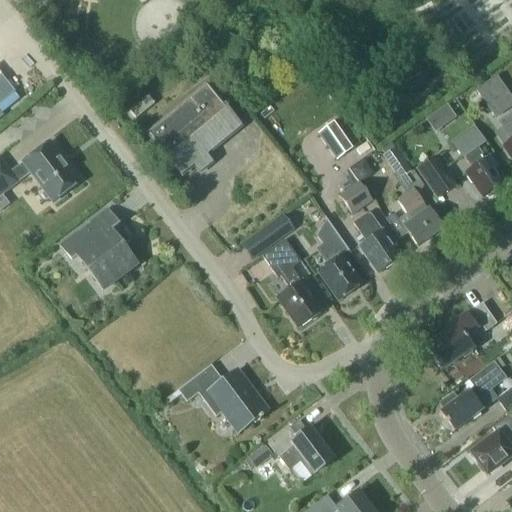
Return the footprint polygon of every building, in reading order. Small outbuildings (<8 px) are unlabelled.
[(263,53),(259,56),(258,60),(263,65),(268,61),(268,55),(263,53)] [(0,75),(0,102),(13,92),(0,75)] [(476,90),(495,118),(511,106),(511,99),(496,76),(476,90)] [(181,176),(240,128),(205,86),(147,134),(181,176)] [(148,95),(129,110),(135,118),(154,103),(148,95)] [(446,106),(425,121),(434,133),(455,119),(446,106)] [(511,120),(509,116),(498,123),(503,129),(502,129),(511,142),(503,147),(511,160),(511,120)] [(317,135),(336,161),(357,147),(339,121),(317,135)] [(476,148),(483,143),(474,130),(453,144),(462,158),(466,155),(474,167),(466,173),(467,175),(467,178),(471,184),(473,184),(484,200),(487,199),(489,199),(495,195),(496,193),(503,187),(492,171),(494,170),(486,159),(485,160),(476,148)] [(81,182),(68,165),(67,166),(49,143),(22,164),(11,172),(0,157),(0,198),(20,184),(19,183),(30,175),(52,204),(81,182)] [(400,180),(411,172),(395,149),(383,157),(400,180)] [(435,157),(417,170),(438,201),(457,189),(435,157)] [(362,163),(349,172),(357,183),(370,174),(362,163)] [(371,202),(359,184),(339,198),(351,216),(371,202)] [(408,234),(417,248),(442,230),(428,211),(427,211),(413,191),(397,202),(407,215),(411,212),(416,219),(404,228),(404,229),(396,235),(399,240),(408,234)] [(110,232),(118,225),(107,211),(61,247),(71,261),(76,258),(102,292),(136,266),(110,232)] [(398,221),(390,226),(396,235),(404,229),(404,228),(416,219),(411,212),(407,215),(398,221)] [(385,220),(390,226),(398,221),(394,214),(385,220)] [(378,275),(400,260),(388,242),(389,241),(382,231),(381,232),(370,217),(371,217),(370,215),(366,215),(352,225),(365,243),(359,247),(378,275)] [(326,221),(316,237),(323,247),(318,251),(328,265),(319,272),(339,301),(360,286),(345,265),(346,264),(341,256),(348,251),(326,221)] [(284,238),(274,223),(241,247),(251,262),(284,238)] [(284,241),(261,257),(277,279),(280,277),(289,290),(277,298),(299,329),(322,313),(307,291),(308,290),(302,281),(300,282),(291,269),(300,263),(284,241)] [(444,331),(446,334),(425,349),(441,372),(473,349),(465,338),(481,327),(485,332),(496,325),(481,305),(444,331)] [(468,382),(473,389),(468,392),(457,400),(453,394),(441,403),(446,409),(439,414),(453,432),(482,411),(475,401),(489,389),(490,391),(505,380),(493,363),(468,382)] [(211,367),(178,392),(186,403),(198,394),(215,418),(224,411),(240,432),(267,411),(237,371),(223,383),(211,367)] [(511,411),(511,390),(497,402),(507,415),(511,411)] [(511,456),(511,454),(505,445),(511,440),(511,427),(510,426),(498,435),(497,435),(472,454),(470,452),(468,455),(486,479),(489,476),(488,475),(511,456)] [(313,476),(333,461),(309,429),(297,438),(289,429),(267,445),(278,460),(279,459),(289,471),(302,461),(313,476)] [(272,457),(265,447),(244,462),(250,470),(254,468),(255,470),(272,457)] [(371,511),(357,493),(336,509),(326,497),(306,511),(371,511)]
